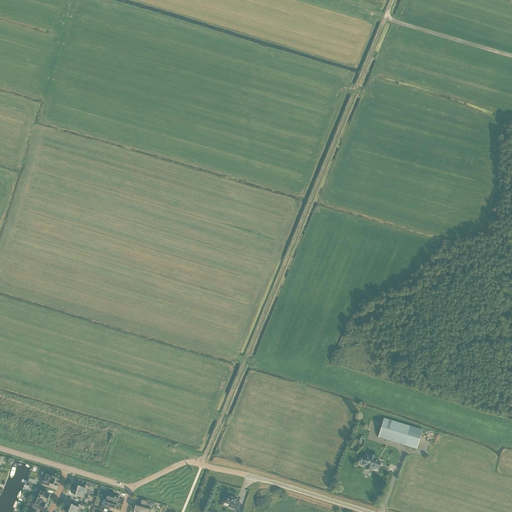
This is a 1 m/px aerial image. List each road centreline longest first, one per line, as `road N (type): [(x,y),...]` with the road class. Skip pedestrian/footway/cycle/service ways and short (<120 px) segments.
road 1 (track): [(202,462),(393,0)]
road 2 (unclassified): [(0,61),(287,151)]
road 3 (residential): [(278,220),(0,137)]
road 4 (residential): [(0,235),(241,305)]
road 5 (residential): [(207,389),(0,330)]
road 6 (track): [(511,56),(386,17)]
